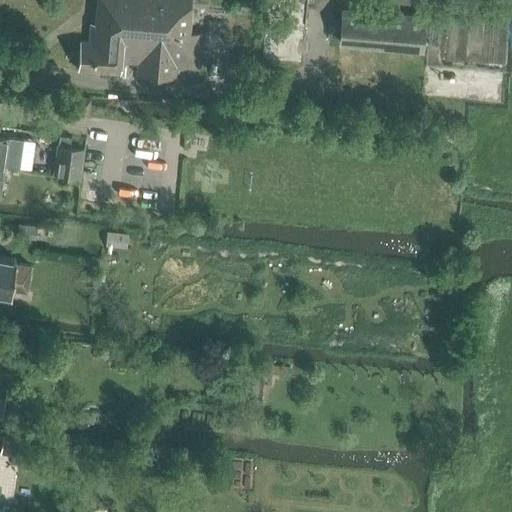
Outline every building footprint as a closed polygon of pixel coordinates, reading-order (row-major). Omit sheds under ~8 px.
[(199,69),(203,34),(189,32),(191,0),(97,0),(95,24),(91,24),(89,43),(80,42),(78,71),(120,74),(121,62),(138,64),(137,76),(175,79),(176,67),(199,69)] [(338,43),(420,49),(423,50),(426,15),(341,8),(338,43)] [(473,44),(489,45),(490,29),(474,29),(473,44)] [(89,116),(89,109),(91,99),(75,97),(73,114),(89,116)] [(66,177),(70,147),(58,145),(54,175),(66,177)] [(70,147),(66,177),(79,179),(83,149),(70,147)] [(18,224),(17,238),(36,239),(37,226),(18,224)] [(129,233),(108,231),(106,245),(127,247),(129,233)] [(0,292),(10,294),(11,290),(26,292),(31,266),(15,263),(16,259),(0,256),(0,292)] [(4,439),(3,454),(17,455),(19,440),(4,439)]
